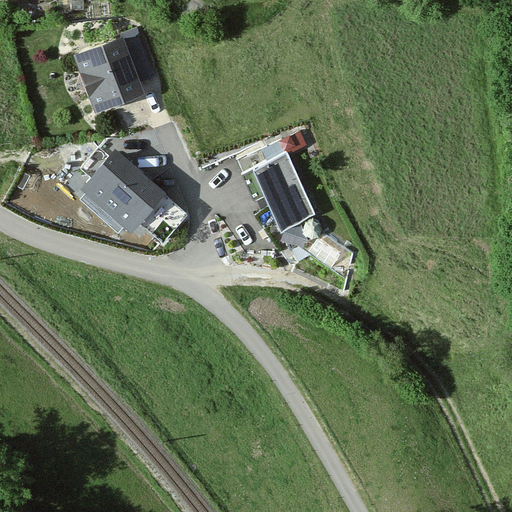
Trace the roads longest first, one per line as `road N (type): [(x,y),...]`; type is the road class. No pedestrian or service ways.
road 1 (track): [(184,278),(285,282),(386,337),(441,392),(497,511)]
road 2 (unclassified): [(358,511),(254,343),(184,278)]
road 3 (unclassified): [(184,278),(55,243),(0,217)]
road 4 (residential): [(152,107),(200,221),(203,258),(184,278)]
